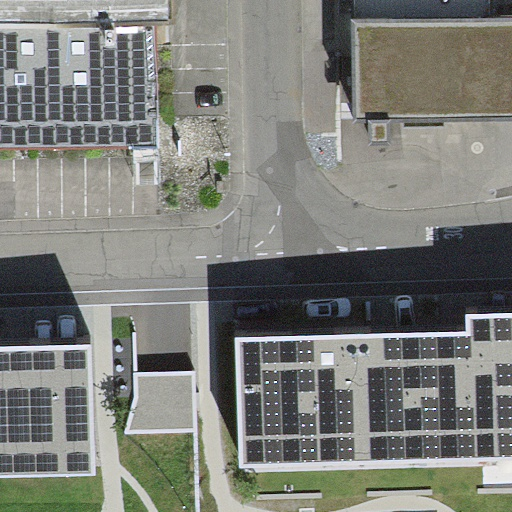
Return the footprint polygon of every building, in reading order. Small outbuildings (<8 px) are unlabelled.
[(171,19),(170,0),(0,0),(0,145),(149,144),(147,19),(171,19)] [(511,0),(359,0),(360,118),(511,117),(511,0)] [(511,457),(511,315),(467,317),(467,331),(237,338),(241,466),(511,457)] [(0,348),(0,473),(96,472),(94,346),(0,348)] [(195,375),(137,377),(137,401),(126,432),(196,429),(195,375)]
